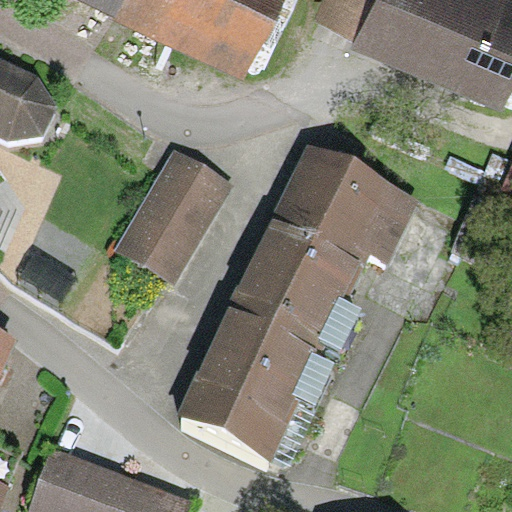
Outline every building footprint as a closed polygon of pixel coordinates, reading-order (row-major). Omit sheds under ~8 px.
[(134,0),(239,50),(262,0),(134,0)] [(511,0),(339,0),(326,30),(511,107),(511,0)] [(0,69),(0,141),(13,146),(46,143),(59,116),(33,83),(0,69)] [(306,161),(257,265),(344,305),(366,260),(385,269),(413,210),(306,161)] [(175,166),(121,253),(179,288),(232,201),(175,166)] [(511,176),(468,274),(511,293),(511,176)] [(344,305),(257,265),(180,432),(267,472),(344,305)] [(0,368),(11,346),(0,340),(0,368)] [(188,511),(40,459),(21,511),(188,511)]
